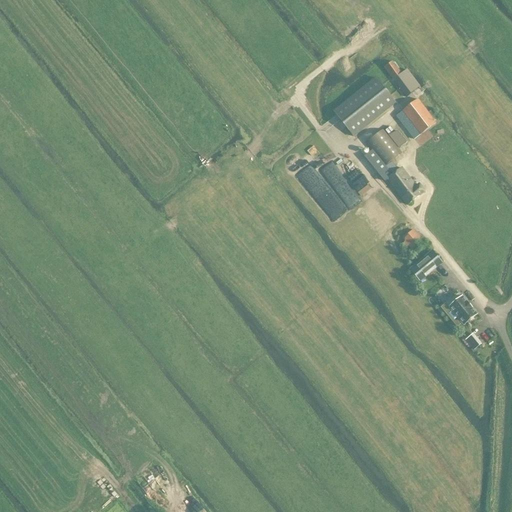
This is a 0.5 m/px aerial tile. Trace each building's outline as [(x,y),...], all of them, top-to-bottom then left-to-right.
[(334,112),(354,137),(396,103),(376,78),(334,112)] [(418,99),(396,116),(415,140),(436,123),(418,99)] [(389,135),(399,148),(407,143),(398,131),(389,135)] [(370,148),(385,167),(392,162),(402,153),(387,134),(370,148)] [(392,162),(385,167),(392,176),(399,171),(392,162)] [(408,205),(425,192),(419,185),(416,187),(402,168),(399,171),(392,176),(391,176),(388,179),(408,205)] [(405,241),(402,243),(406,248),(409,245),(415,252),(424,243),(414,230),(404,238),(405,241)] [(432,251),(410,269),(420,281),(442,263),(432,251)] [(462,323),(464,325),(477,314),(462,297),(458,301),(455,297),(446,304),(456,315),(454,317),(460,324),(462,323)] [(473,335),(466,340),(474,350),(481,344),(473,335)]
